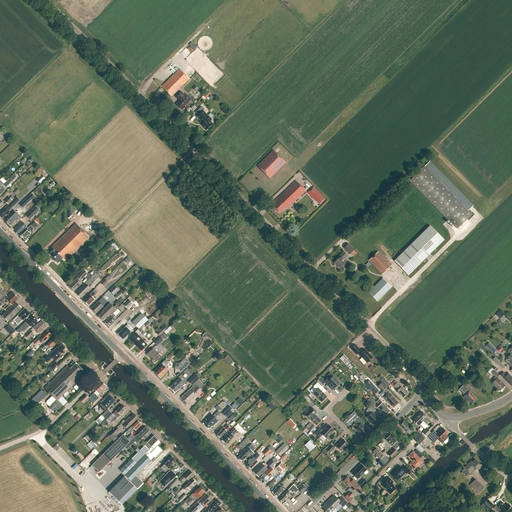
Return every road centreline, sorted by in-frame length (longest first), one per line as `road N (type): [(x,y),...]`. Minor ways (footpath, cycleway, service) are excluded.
road 1 (residential): [(419,397),(413,376),(366,324),(46,0)]
road 2 (secondary): [(276,511),(122,354)]
road 3 (residential): [(236,511),(101,375)]
road 4 (secondary): [(122,354),(0,231)]
road 5 (residential): [(101,375),(0,272)]
road 6 (unclassified): [(0,448),(45,427),(101,375)]
